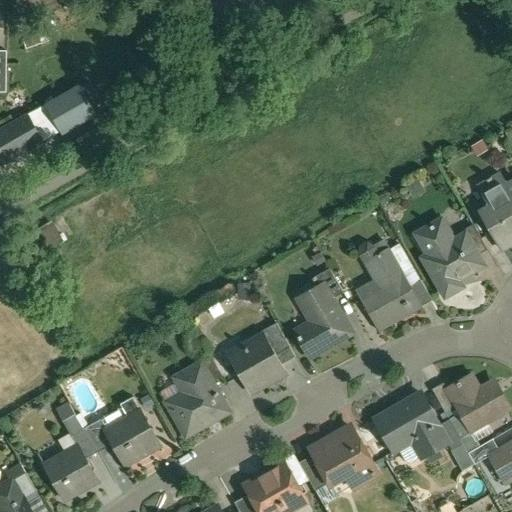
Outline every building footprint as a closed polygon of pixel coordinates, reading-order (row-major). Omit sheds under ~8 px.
[(41,42),(34,24),(19,29),(26,47),(41,42)] [(47,107),(62,132),(96,112),(81,87),(47,107)] [(0,129),(0,162),(2,166),(44,141),(28,114),(0,129)] [(511,185),(509,187),(503,175),(495,179),(494,178),(489,180),(490,182),(481,187),(496,213),(486,219),(504,250),(511,245),(511,185)] [(465,234),(455,241),(443,220),(424,231),(436,252),(425,258),(447,296),(463,286),(459,279),(484,264),(479,255),(467,234),(465,234)] [(489,249),(475,224),(464,231),(465,234),(467,234),(479,255),(489,249)] [(392,249),(372,260),(385,284),(362,296),(382,332),(425,308),(424,306),(413,287),(392,249)] [(346,293),(332,269),(316,279),(321,288),(328,284),(336,299),(346,293)] [(434,301),(423,281),(413,287),(424,306),(434,301)] [(321,288),(300,299),(312,321),(297,330),(312,357),(355,333),(336,299),(328,284),(321,288)] [(298,357),(278,323),(264,331),(266,336),(267,335),(283,365),(298,357)] [(283,365),(267,335),(266,336),(232,356),(252,391),(287,371),(283,365)] [(225,377),(211,353),(200,359),(203,364),(205,363),(215,382),(225,377)] [(215,382),(205,363),(203,364),(186,374),(194,389),(170,403),(189,436),(210,424),(209,423),(217,419),(218,420),(232,412),(215,382)] [(489,383),(481,388),(473,374),(448,388),(447,388),(457,405),(472,432),(474,431),(473,430),(488,421),(489,422),(511,409),(502,392),(497,396),(489,383)] [(448,388),(446,383),(434,389),(446,411),(457,405),(447,388),(448,388)] [(422,394),(378,419),(396,451),(415,440),(416,442),(421,439),(429,453),(423,456),(424,457),(449,443),(450,442),(441,425),(422,394)] [(58,408),(74,435),(84,430),(69,403),(58,408)] [(108,429),(106,429),(115,444),(126,464),(161,444),(141,410),(108,429)] [(103,419),(86,428),(99,452),(115,444),(106,429),(108,429),(103,419)] [(465,444),(451,419),(441,425),(450,442),(449,443),(454,450),(465,444)] [(99,452),(86,428),(84,430),(74,435),(80,447),(81,446),(88,458),(99,452)] [(355,429),(333,442),(331,439),(312,449),(315,455),(331,483),(353,470),(360,484),(380,473),(371,457),(372,454),(369,448),(366,447),(355,429)] [(494,439),(470,453),(477,465),(491,457),(501,451),(500,449),(494,439)] [(511,442),(500,449),(501,451),(491,457),(507,484),(511,481),(511,442)] [(80,447),(46,465),(65,499),(100,480),(88,458),(81,446),(80,447)] [(331,483),(315,455),(301,463),(317,490),(331,483)] [(287,463),(260,478),(261,480),(247,488),(251,494),(261,511),(276,511),(286,506),(289,511),(309,501),(287,463)] [(28,473),(0,488),(0,495),(7,508),(0,511),(35,511),(31,504),(42,497),(28,473)] [(261,511),(251,494),(236,503),(241,511),(261,511)]
